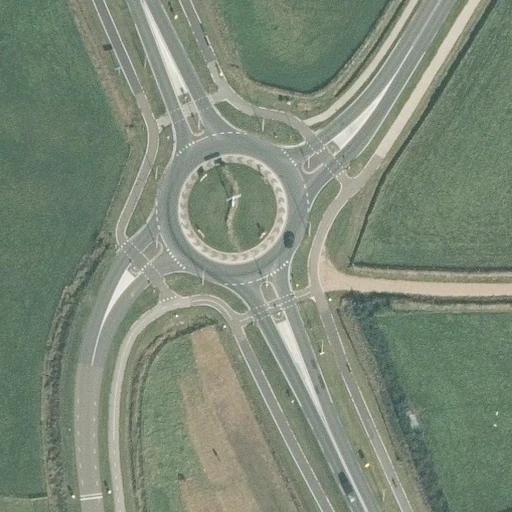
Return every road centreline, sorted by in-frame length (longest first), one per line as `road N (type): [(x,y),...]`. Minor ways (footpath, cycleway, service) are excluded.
road 1 (secondary): [(362,511),(288,344)]
road 2 (secondary): [(243,146),(205,114),(138,0)]
road 3 (secondary): [(136,0),(174,118),(179,170)]
road 4 (tertiary): [(298,219),(321,180),(365,134),(393,79)]
road 5 (tertiary): [(92,511),(83,448),(93,351)]
road 6 (tertiary): [(165,217),(117,271),(93,351)]
road 7 (tertiary): [(393,79),(315,148),(273,160)]
road 8 (tertiary): [(93,351),(104,324),(149,274),(186,260)]
